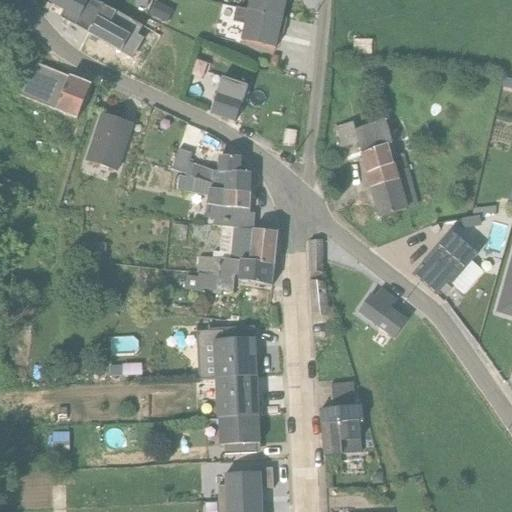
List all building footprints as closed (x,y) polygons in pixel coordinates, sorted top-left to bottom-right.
[(56,0),(53,6),(75,18),(84,0),(56,0)] [(171,21),(175,4),(160,0),(157,0),(153,16),(171,21)] [(247,0),(245,8),(282,17),(285,0),(247,0)] [(282,17),(245,8),(235,5),(231,20),(242,22),(238,40),(261,46),(274,49),(282,17)] [(120,53),(134,29),(137,24),(130,21),(115,13),(102,6),(96,16),(87,35),(120,53)] [(134,29),(120,53),(131,59),(142,39),(136,36),(138,32),(134,29)] [(150,31),(133,60),(142,65),(158,36),(150,31)] [(352,40),(352,55),(371,55),(371,41),(352,40)] [(29,68),(40,73),(29,101),(34,102),(47,72),(50,73),(52,70),(43,66),(30,61),(29,68)] [(40,73),(29,68),(28,69),(22,67),(11,97),(28,104),(40,73)] [(47,72),(34,102),(31,110),(47,117),(48,114),(62,121),(65,116),(54,111),(68,77),(52,70),(50,73),(47,72)] [(54,111),(65,116),(76,120),(90,86),(68,77),(54,111)] [(190,77),(185,94),(199,98),(204,81),(190,77)] [(217,92),(210,114),(235,122),(242,101),(217,92)] [(85,158),(84,161),(117,173),(133,125),(100,114),(85,158)] [(353,131),(357,145),(360,155),(387,145),(392,145),(384,119),(354,130),(353,131)] [(353,131),(354,130),(352,123),(335,128),(341,148),(357,145),(353,131)] [(387,145),(360,155),(365,175),(366,175),(393,165),(391,157),(387,145)] [(178,159),(173,172),(183,175),(191,155),(181,151),(178,159)] [(391,157),(393,165),(394,165),(396,173),(407,170),(403,154),(391,157)] [(212,172),(217,174),(218,158),(210,156),(206,169),(212,172)] [(217,174),(224,174),(239,174),(240,159),(218,158),(217,174)] [(212,172),(206,169),(193,165),(191,171),(186,170),(185,175),(185,178),(178,176),(175,190),(191,194),(207,197),(208,190),(223,191),(224,174),(217,174),(212,172)] [(366,175),(365,175),(378,219),(407,210),(396,173),(394,165),(393,165),(366,175)] [(224,174),(223,191),(223,209),(248,211),(250,174),(239,174),(224,174)] [(208,190),(207,197),(205,206),(223,209),(223,191),(208,190)] [(238,229),(252,230),(254,214),(248,214),(248,211),(223,209),(205,206),(203,218),(213,219),(212,226),(221,227),(238,229)] [(175,224),(174,241),(186,241),(187,225),(175,224)] [(238,229),(221,227),(218,253),(212,252),(211,259),(197,257),(195,273),(197,274),(196,287),(215,291),(231,294),(234,276),(237,276),(239,261),(248,262),(252,230),(238,229)] [(252,230),(248,262),(273,265),(276,233),(252,230)] [(436,249),(462,272),(470,263),(468,261),(455,250),(444,240),(436,249)] [(455,250),(468,261),(476,250),(463,240),(455,250)] [(308,241),(308,274),(322,274),(322,242),(308,241)] [(89,242),(88,257),(103,259),(105,243),(89,242)] [(462,272),(436,249),(435,248),(411,276),(436,297),(447,284),(451,287),(463,273),(462,272)] [(511,252),(511,253),(495,314),(511,318),(511,252)] [(239,261),(237,276),(237,281),(271,287),(273,265),(248,262),(239,261)] [(463,273),(451,287),(461,295),(482,270),(470,263),(462,272),(463,273)] [(175,272),(174,279),(183,279),(182,284),(192,285),(193,273),(175,272)] [(77,278),(74,295),(91,298),(93,281),(77,278)] [(324,283),(309,281),(311,316),(328,318),(324,283)] [(370,295),(357,313),(394,339),(407,321),(394,312),(390,310),(398,300),(381,288),(374,297),(370,294),(370,295)] [(216,377),(256,375),(254,338),(214,340),(216,377)] [(102,359),(90,359),(90,380),(105,380),(104,362),(102,362),(102,359)] [(256,375),(216,377),(218,420),(259,419),(256,375)] [(321,424),(357,421),(356,407),(354,407),(352,383),(329,386),(331,409),(319,410),(321,424)] [(265,434),(282,433),(281,416),(264,417),(265,434)] [(259,419),(218,420),(220,446),(260,444),(259,419)] [(357,421),(321,424),(323,456),(341,454),(341,451),(340,442),(358,440),(360,439),(359,424),(358,421),(357,421)] [(340,442),(341,451),(359,449),(358,440),(340,442)] [(258,473),(223,474),(224,511),(262,511),(261,489),(272,489),(271,468),(258,469),(258,473)]
